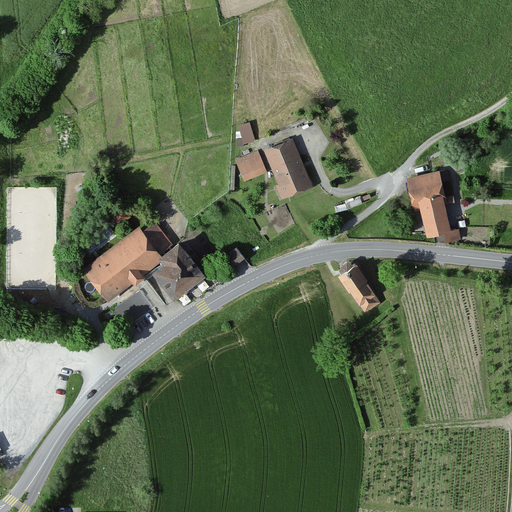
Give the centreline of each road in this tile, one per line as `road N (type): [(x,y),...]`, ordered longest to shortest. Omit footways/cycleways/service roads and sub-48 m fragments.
road 1 (primary): [(11,511),(51,447),(108,381),(241,284),(287,262),(344,249),(511,262)]
road 2 (track): [(394,180),(436,138),(511,95)]
